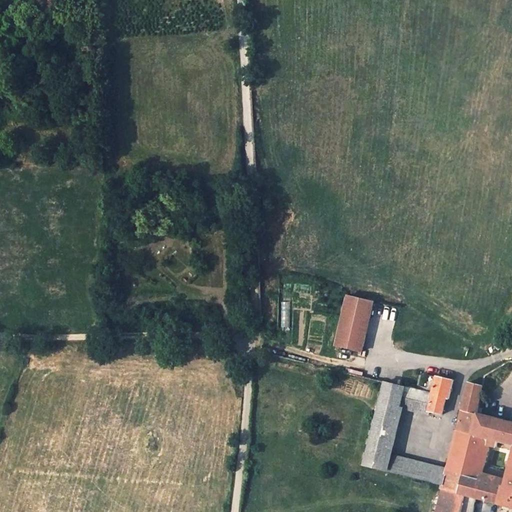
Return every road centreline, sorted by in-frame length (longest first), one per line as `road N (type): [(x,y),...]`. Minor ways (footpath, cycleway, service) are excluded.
road 1 (track): [(254,339),(239,0)]
road 2 (track): [(254,339),(363,365),(408,358),(463,365),(511,350)]
road 3 (track): [(0,334),(254,339)]
road 4 (residential): [(235,511),(254,339)]
